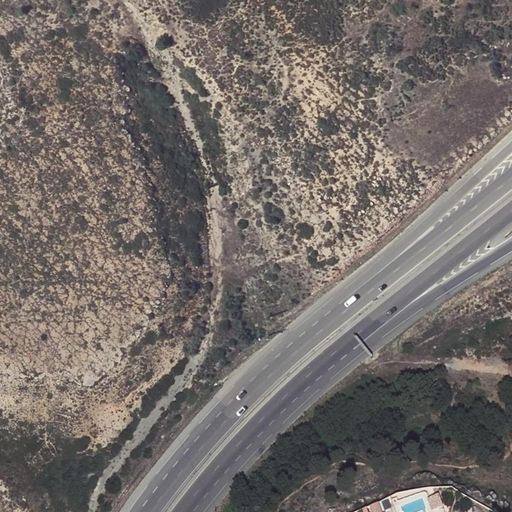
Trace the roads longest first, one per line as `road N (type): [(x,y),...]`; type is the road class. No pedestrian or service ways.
road 1 (trunk): [(205,487),(333,355),(511,210)]
road 2 (trunk): [(205,487),(364,346),(511,244)]
road 3 (trunk): [(511,146),(332,303),(229,416)]
road 4 (trunk): [(511,178),(342,312),(229,416)]
road 5 (trunk): [(229,416),(144,511)]
